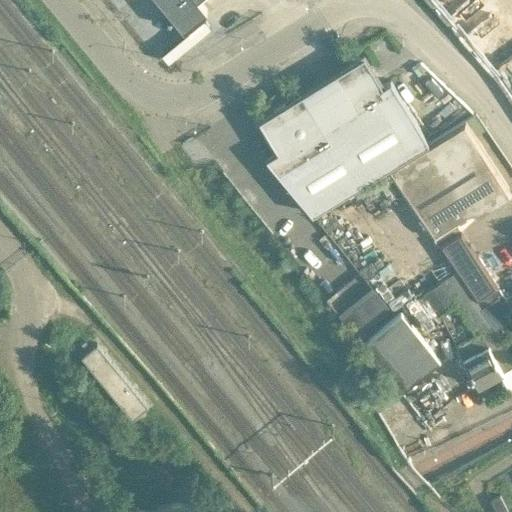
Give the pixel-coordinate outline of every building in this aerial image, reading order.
[(161,0),(184,27),(207,8),(200,0),(161,0)] [(266,156),(312,212),(386,167),(429,141),(391,79),(379,86),(372,74),(375,72),(364,54),(335,72),(337,74),(304,94),(302,92),(292,98),(294,101),(288,105),(286,102),(259,118),(278,149),(266,156)] [(386,167),(440,245),(463,231),(462,229),(461,229),(456,221),(473,211),(475,216),(511,192),(465,118),(429,141),(386,167)] [(456,269),(457,270),(479,256),(471,242),(448,257),(456,269)] [(479,256),(457,270),(477,300),(498,286),(479,256)] [(456,269),(440,280),(454,300),(476,333),(481,330),(492,323),(477,300),(457,270),(456,269)] [(425,291),(438,310),(454,300),(440,280),(425,291)] [(372,286),(339,313),(342,317),(355,334),(388,307),(372,286)] [(498,286),(477,300),(492,323),(495,328),(511,318),(506,310),(511,307),(511,295),(511,296),(509,297),(506,299),(498,286)] [(408,301),(426,327),(436,320),(432,314),(438,310),(424,291),(408,301)] [(391,377),(393,381),(401,390),(440,358),(401,309),(362,341),(391,377)] [(470,337),(457,344),(464,357),(469,366),(478,383),(503,370),(493,352),(481,330),(476,333),(470,337)] [(98,343),(82,355),(133,417),(149,405),(136,390),(115,364),(98,343)] [(490,499),(497,511),(506,511),(509,511),(500,494),(490,499)]
